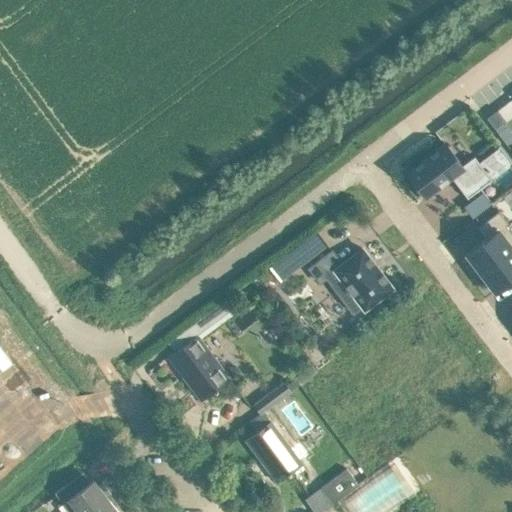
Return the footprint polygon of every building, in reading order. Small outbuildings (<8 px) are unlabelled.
[(442,141),(403,171),(422,195),(449,175),(465,196),(490,177),(472,154),(460,163),(442,141)] [(484,238),(465,253),(479,272),(511,247),(511,234),(508,229),(505,225),(507,223),(498,211),(476,227),(484,238)] [(511,247),(479,272),(494,291),(511,277),(511,247)] [(331,251),(309,268),(319,282),(325,277),(334,270),(346,286),(338,293),(343,299),(352,312),(361,305),(364,309),(392,288),(361,248),(341,263),(331,251)] [(269,266),(280,280),(300,265),(289,251),(269,266)] [(193,333),(217,315),(211,308),(188,325),(193,333)] [(216,388),(229,378),(197,335),(168,356),(186,381),(187,380),(200,398),(199,398),(200,400),(213,390),(214,391),(217,389),(216,388)] [(260,414),(287,393),(281,384),(253,404),(260,414)] [(264,412),(247,424),(254,433),(245,440),(262,463),(263,462),(276,479),(275,480),(276,481),(287,473),(288,474),(291,472),(290,470),(301,462),(264,412)] [(332,503),(368,476),(355,461),(320,487),(332,503)] [(63,486),(54,493),(62,503),(68,511),(88,511),(107,498),(106,497),(110,494),(101,482),(97,485),(93,479),(71,496),(63,486)] [(117,511),(107,498),(88,511),(117,511)]
